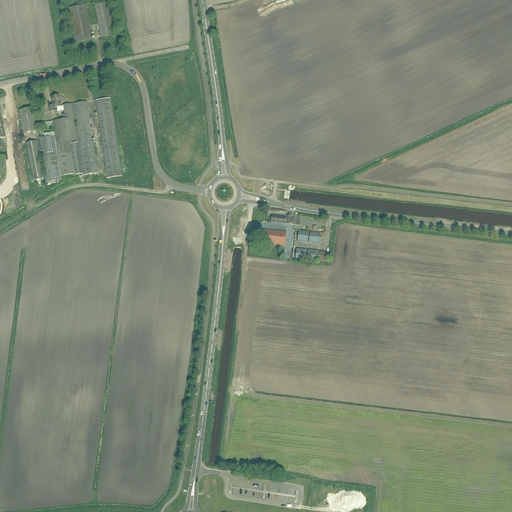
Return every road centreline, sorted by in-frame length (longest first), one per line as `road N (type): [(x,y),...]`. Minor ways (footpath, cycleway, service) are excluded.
road 1 (unclassified): [(0,85),(108,63),(129,69),(145,92),(155,166),(178,187),(208,191)]
road 2 (tertiary): [(511,234),(271,202)]
road 3 (secondary): [(195,470),(223,240)]
road 4 (track): [(172,184),(163,192),(69,188),(0,228)]
road 5 (secondary): [(222,145),(201,0)]
